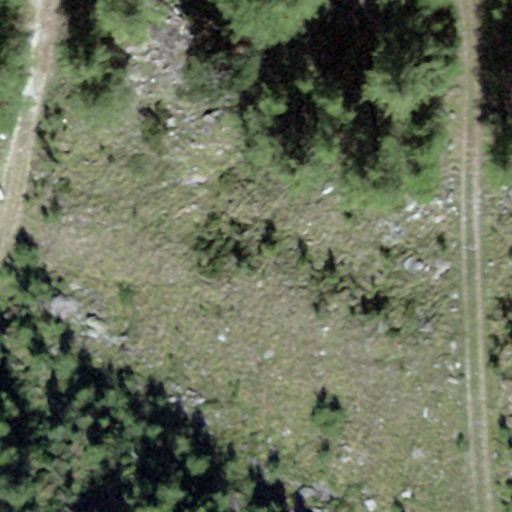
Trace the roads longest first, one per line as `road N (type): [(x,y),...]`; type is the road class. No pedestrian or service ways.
road 1 (track): [(414,0),(481,511)]
road 2 (track): [(0,134),(33,0)]
